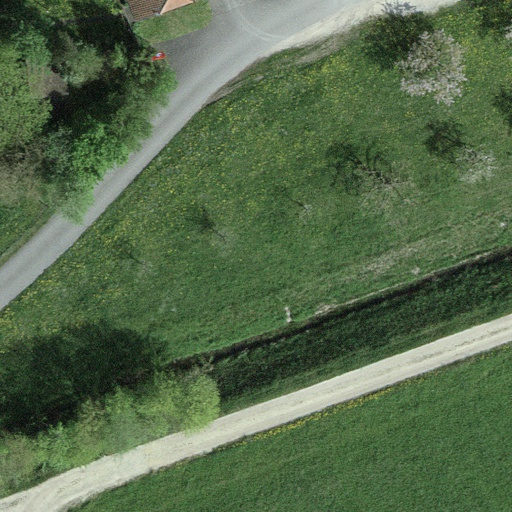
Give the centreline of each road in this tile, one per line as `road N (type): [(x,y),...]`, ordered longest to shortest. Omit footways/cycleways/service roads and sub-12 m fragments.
road 1 (track): [(511,334),(9,511)]
road 2 (unclassified): [(227,52),(0,310)]
road 3 (residential): [(360,0),(227,52)]
